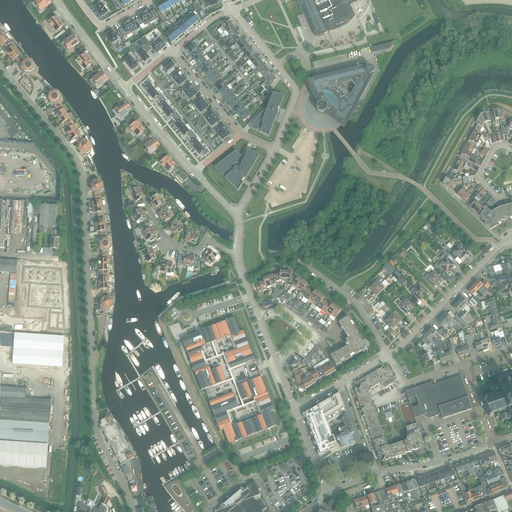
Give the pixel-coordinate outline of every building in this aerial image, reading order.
[(38,0),(35,2),(42,10),(51,3),(48,0),(38,0)] [(99,5),(96,8),(99,13),(98,14),(101,17),(108,13),(102,4),(104,2),(102,0),(101,0),(97,3),(99,5)] [(166,0),(163,0),(161,2),(166,10),(171,7),(166,0)] [(199,0),(202,6),(205,5),(206,8),(219,4),(218,2),(219,2),(218,0),(199,0)] [(300,0),(317,38),(328,34),(326,31),(329,30),(329,32),(335,31),(341,29),(347,26),(351,22),(355,17),(350,7),(350,5),(352,4),(352,5),(363,0),(300,0)] [(161,2),(156,5),(161,13),(166,10),(161,2)] [(149,10),(144,13),(149,23),(158,18),(154,10),(150,12),(149,10)] [(140,18),(136,20),(141,28),(140,26),(143,24),(144,26),(149,23),(144,13),(138,15),(140,18)] [(192,13),(188,17),(194,24),(199,21),(192,13)] [(54,26),(58,30),(64,25),(57,16),(48,23),(52,28),(54,26)] [(188,17),(183,20),(189,28),(194,24),(188,17)] [(131,20),(126,22),(132,33),(141,28),(136,20),(133,22),(131,20)] [(183,20),(179,24),(185,32),(189,28),(183,20)] [(223,32),(234,24),(232,22),(230,23),(228,21),(226,23),(225,22),(221,25),(222,26),(220,28),(223,32)] [(122,28),(119,30),(123,38),(132,33),(126,22),(121,25),(122,28)] [(179,24),(175,28),(181,35),(185,32),(179,24)] [(235,26),(234,24),(223,32),(223,33),(226,31),(229,35),(235,30),(233,27),(235,26)] [(175,28),(170,31),(176,39),(181,35),(175,28)] [(109,33),(107,34),(113,45),(118,42),(119,43),(122,41),(119,36),(116,38),(112,30),(109,32),(109,33)] [(237,32),(235,30),(229,35),(232,39),(240,32),(239,30),(237,32)] [(170,31),(166,35),(172,42),(176,39),(170,31)] [(242,34),(240,32),(232,39),(236,43),(242,38),(240,36),(242,34)] [(5,46),(6,46),(10,42),(4,35),(0,38),(0,46),(3,44),(5,46)] [(154,40),(153,40),(161,50),(165,46),(164,44),(167,41),(163,36),(155,42),(154,40)] [(70,50),(79,43),(76,39),(75,39),(74,38),(72,39),(70,37),(64,42),(70,50)] [(244,40),(242,38),(236,43),(239,47),(247,41),(246,39),(244,40)] [(148,42),(144,45),(149,51),(152,48),(157,53),(161,50),(153,40),(149,44),(148,42)] [(249,43),(247,41),(239,47),(243,52),(249,46),(247,44),(249,43)] [(5,52),(8,56),(16,50),(10,42),(6,46),(6,47),(8,49),(5,52)] [(394,42),(384,44),(370,48),(372,53),(391,48),(394,42)] [(198,48),(195,43),(186,50),(190,55),(198,48)] [(143,50),(138,54),(145,63),(146,62),(147,63),(150,60),(149,60),(150,59),(146,54),(149,51),(144,45),(141,48),(143,50)] [(250,49),(249,47),(243,52),(246,56),(254,49),(252,47),(250,49)] [(202,52),(198,48),(190,55),(193,59),(200,53),(200,54),(202,52)] [(239,58),(244,54),(238,48),(234,52),(239,58)] [(256,51),(254,49),(246,56),(249,60),(255,55),(254,53),(256,51)] [(17,61),(18,61),(23,57),(16,50),(8,56),(12,61),(16,58),(18,60),(17,61)] [(130,57),(125,61),(132,70),(135,68),(135,69),(138,67),(134,61),(136,59),(131,52),(128,54),(130,57)] [(200,54),(200,53),(193,59),(197,63),(203,58),(200,54)] [(83,63),(87,68),(93,63),(86,54),(77,60),(81,65),(83,63)] [(257,57),(256,55),(249,60),(253,64),(261,58),(259,56),(257,57)] [(33,70),(34,64),(30,60),(25,60),(23,57),(18,61),(20,63),(21,64),(20,69),(21,69),(21,70),(22,72),(23,72),(26,76),(28,74),(33,70)] [(207,62),(203,58),(197,63),(200,67),(207,62)] [(262,60),(261,58),(253,64),(256,68),(262,63),(260,61),(262,60)] [(166,73),(168,76),(174,71),(172,69),(175,66),(171,60),(163,66),(167,72),(166,73)] [(209,60),(207,62),(200,67),(203,72),(213,64),(209,60)] [(264,66),(262,63),(256,68),(253,70),(257,75),(259,73),(268,66),(266,64),(264,66)] [(216,68),(213,64),(203,72),(207,76),(216,68)] [(269,68),(268,66),(259,73),(263,77),(269,72),(267,70),(269,68)] [(219,72),(216,68),(207,76),(210,80),(217,74),(219,73),(219,72)] [(369,76),(370,74),(370,73),(371,73),(372,73),(372,72),(372,71),(372,70),(372,69),(371,69),(370,69),(370,68),(369,68),(369,69),(368,69),(367,70),(365,70),(366,68),(309,82),(311,88),(312,92),(314,94),(317,100),(317,101),(318,100),(319,101),(320,103),(319,103),(318,103),(318,104),(317,105),(317,106),(317,107),(316,108),(317,109),(317,110),(317,111),(318,111),(318,112),(319,113),(320,113),(321,113),(322,113),(323,113),(324,113),(325,113),(326,112),(327,111),(329,113),(327,114),(328,115),(334,120),(340,124),(341,125),(344,127),(372,75),(369,76)] [(174,83),(183,75),(179,71),(177,73),(175,70),(174,71),(168,76),(174,83)] [(264,83),(274,74),(273,72),(271,74),(269,72),(263,77),(266,81),(264,83)] [(222,77),(219,73),(217,74),(210,80),(214,84),(222,77)] [(99,74),(92,79),(99,87),(108,80),(105,76),(104,76),(103,75),(101,76),(99,74)] [(276,76),(274,74),(264,83),(267,87),(270,85),(270,86),(274,83),(273,82),(276,80),(274,78),(276,76)] [(181,88),(186,84),(184,82),(187,80),(183,75),(174,83),(177,87),(179,86),(181,88)] [(149,78),(142,83),(146,87),(144,88),(149,94),(154,89),(150,84),(152,82),(149,78)] [(226,86),(223,82),(216,87),(220,92),(226,86)] [(181,92),(185,96),(186,95),(194,89),(193,88),(194,88),(192,85),(191,86),(190,84),(188,86),(186,84),(181,88),(183,91),(181,92)] [(230,91),(226,86),(220,92),(223,96),(230,91)] [(154,89),(149,94),(153,99),(155,98),(158,102),(164,97),(161,93),(159,94),(154,89)] [(192,102),(197,98),(195,95),(197,93),(194,89),(186,95),(187,95),(192,102)] [(48,93),(48,95),(46,96),(48,100),(48,101),(49,103),(50,103),(51,104),(56,105),(55,106),(57,108),(57,109),(62,105),(60,102),(62,97),(59,92),(54,91),(52,91),(48,93)] [(233,95),(230,91),(223,96),(226,100),(233,95)] [(273,93),(265,115),(262,113),(250,128),(256,131),(260,133),(269,137),(279,111),(277,111),(278,108),(280,108),(284,97),(273,93)] [(237,99),(233,95),(226,100),(230,104),(237,99)] [(164,97),(158,102),(161,105),(159,107),(164,112),(170,108),(166,102),(167,101),(164,97)] [(192,106),(195,110),(205,103),(201,98),(199,100),(197,98),(192,102),(194,104),(192,106)] [(240,103),(237,99),(230,104),(233,109),(240,103)] [(201,117),(208,111),(206,109),(208,107),(207,105),(208,105),(206,102),(205,103),(195,110),(201,117)] [(243,107),(240,103),(233,109),(237,113),(243,107)] [(122,117),(131,110),(128,106),(127,106),(126,105),(124,106),(122,104),(116,109),(122,117)] [(55,114),(58,119),(67,114),(62,105),(57,109),(58,109),(59,112),(55,114)] [(247,112),(243,107),(237,113),(240,117),(247,112)] [(170,108),(164,112),(169,118),(170,117),(173,120),(179,115),(178,114),(176,111),(174,113),(170,108)] [(0,109),(0,124),(12,139),(20,132),(0,109)] [(499,119),(500,119),(498,110),(490,112),(490,113),(493,123),(496,123),(495,120),(499,119)] [(498,110),(500,119),(504,121),(506,117),(507,117),(505,116),(506,114),(498,110)] [(206,124),(216,116),(212,112),(210,113),(208,111),(201,117),(206,124)] [(250,116),(247,112),(240,117),(244,121),(250,116)] [(489,112),(480,115),(484,123),(485,123),(491,121),(489,112)] [(67,124),(67,125),(72,122),(67,114),(58,119),(61,124),(65,122),(67,124)] [(179,115),(173,120),(176,124),(175,125),(179,131),(185,126),(181,121),(183,119),(180,116),(179,115)] [(482,128),(484,123),(480,115),(476,123),(478,124),(477,125),(477,126),(477,125),(482,128)] [(217,122),(219,120),(216,116),(206,124),(212,130),(214,129),(219,125),(217,122)] [(141,133),(145,130),(138,121),(129,127),(133,132),(137,129),(141,133)] [(65,130),(68,135),(77,130),(72,122),(67,125),(69,128),(65,130)] [(219,136),(227,129),(225,126),(224,127),(223,125),(221,127),(219,125),(214,129),(219,136)] [(185,126),(179,131),(184,136),(186,135),(189,139),(195,134),(191,129),(189,131),(185,126)] [(230,132),(227,129),(219,136),(217,137),(223,144),(230,138),(228,136),(230,134),(229,132),(230,132)] [(479,131),(476,129),(475,129),(471,136),(479,140),(482,135),(483,136),(485,142),(488,140),(486,135),(479,131)] [(76,141),(77,141),(82,138),(77,130),(68,135),(71,140),(75,138),(77,141),(76,141)] [(195,134),(189,139),(192,142),(190,144),(195,149),(200,144),(196,139),(198,138),(195,134)] [(471,136),(469,140),(467,142),(471,145),(475,147),(479,140),(471,136)] [(90,154),(91,152),(92,147),(89,142),(84,141),(82,138),(77,141),(79,144),(78,149),(79,150),(78,151),(80,153),(83,157),(85,156),(87,156),(90,154)] [(151,141),(145,146),(151,154),(160,147),(157,143),(156,143),(155,142),(153,143),(151,141)] [(464,149),(472,154),(474,149),(470,147),(471,145),(467,142),(464,149)] [(200,144),(195,149),(199,155),(201,153),(204,157),(207,155),(210,152),(206,148),(205,150),(200,144)] [(8,159),(13,149),(8,147),(3,157),(8,159)] [(472,154),(464,149),(460,156),(480,167),(481,165),(476,162),(469,158),(472,154)] [(243,183),(241,182),(244,178),(245,179),(259,156),(249,150),(242,163),(235,161),(241,156),(236,151),(214,167),(222,175),(226,178),(225,178),(238,192),(243,183)] [(166,166),(170,170),(176,164),(168,156),(160,163),(164,167),(166,166)] [(455,165),(463,169),(466,164),(462,162),(463,160),(459,158),(455,165)] [(451,172),(455,174),(457,172),(460,174),(463,169),(455,165),(451,172)] [(188,177),(182,171),(178,175),(184,182),(188,177)] [(447,176),(442,184),(444,184),(452,182),(456,174),(455,174),(451,172),(449,177),(447,176)] [(93,180),(92,181),(90,182),(90,186),(90,187),(90,189),(91,190),(91,191),(95,194),(95,197),(95,198),(101,197),(101,193),(104,189),(103,183),(97,179),(93,180)] [(132,196),(133,198),(135,202),(139,200),(138,199),(144,196),(142,191),(139,186),(137,188),(135,185),(131,184),(131,183),(129,188),(133,195),(132,196)] [(460,198),(467,192),(463,188),(460,191),(458,189),(455,193),(456,194),(460,198)] [(467,192),(460,198),(464,202),(465,201),(467,203),(472,197),(467,192)] [(159,207),(164,205),(165,204),(162,200),(161,200),(157,194),(157,195),(153,197),(150,198),(153,204),(152,205),(154,208),(158,206),(159,207)] [(92,202),(92,208),(103,206),(101,197),(95,198),(96,201),(92,202)] [(467,205),(469,207),(473,210),(479,204),(473,198),(471,201),(467,205)] [(22,234),(24,202),(12,201),(10,233),(22,234)] [(36,204),(36,213),(40,214),(39,226),(42,226),(49,226),(57,227),(59,227),(60,223),(57,223),(57,220),(58,205),(53,205),(41,204),(36,204)] [(473,210),(479,216),(485,209),(479,204),(473,210)] [(140,222),(142,221),(146,219),(143,213),(144,213),(141,208),(139,209),(136,205),(134,205),(131,205),(130,205),(129,205),(135,216),(134,217),(136,222),(139,220),(140,222)] [(486,208),(485,209),(479,216),(484,221),(484,220),(486,223),(485,224),(490,230),(510,218),(511,217),(511,205),(499,210),(492,214),(491,213),(486,208)] [(98,216),(104,215),(103,206),(92,208),(93,213),(98,213),(98,216)] [(166,221),(170,218),(167,212),(169,211),(166,206),(160,210),(161,211),(157,213),(159,217),(160,216),(163,222),(166,221)] [(94,221),(95,226),(106,225),(104,215),(98,216),(98,217),(99,220),(94,221)] [(177,225),(178,224),(174,220),(173,221),(170,225),(172,226),(169,230),(172,232),(178,236),(180,234),(179,233),(183,230),(183,229),(177,225)] [(101,235),(107,234),(106,225),(95,226),(96,232),(101,232),(101,235)] [(148,226),(143,228),(141,229),(145,235),(144,236),(147,241),(149,239),(151,241),(157,238),(154,232),(152,227),(149,228),(148,226)] [(196,241),(198,237),(194,234),(192,233),(193,232),(188,229),(187,231),(185,235),(187,236),(185,240),(188,242),(188,241),(195,244),(196,241)] [(103,255),(109,255),(109,251),(112,247),(112,242),(108,238),(107,234),(101,235),(101,236),(102,238),(102,239),(99,243),(99,244),(98,244),(99,247),(99,248),(103,252),(103,255)] [(58,249),(59,240),(59,237),(51,236),(50,248),(58,249)] [(457,248),(456,248),(464,256),(466,255),(467,256),(470,254),(460,244),(457,248)] [(454,246),(450,250),(452,252),(457,257),(459,258),(462,262),(465,259),(463,258),(464,256),(456,248),(454,246)] [(148,262),(153,259),(155,258),(152,252),(153,251),(151,248),(147,250),(146,248),(141,251),(143,256),(145,256),(148,262)] [(202,259),(206,262),(208,263),(209,261),(212,263),(212,262),(215,258),(217,260),(218,259),(219,257),(219,256),(216,254),(218,252),(212,248),(210,250),(208,249),(205,254),(206,254),(202,259)] [(444,254),(439,259),(441,260),(443,262),(451,270),(452,268),(454,270),(457,268),(453,264),(452,263),(447,258),(448,257),(444,254)] [(98,259),(98,265),(109,265),(109,255),(103,255),(103,256),(103,259),(98,259)] [(198,266),(195,266),(197,260),(194,260),(194,257),(189,256),(182,255),(182,256),(179,256),(177,264),(178,266),(183,265),(188,266),(195,267),(198,267),(198,266)] [(18,261),(0,259),(0,272),(17,273),(18,261)] [(441,260),(437,264),(439,266),(444,271),(445,272),(449,276),(451,273),(449,271),(451,270),(443,262),(441,260)] [(174,273),(174,271),(175,266),(172,266),(173,263),(167,262),(167,263),(161,261),(160,266),(159,268),(162,268),(161,271),(167,272),(174,273)] [(493,266),(487,267),(488,272),(488,273),(494,271),(495,272),(502,270),(501,269),(504,269),(509,267),(507,261),(497,264),(497,263),(492,264),(493,266)] [(395,270),(388,263),(383,268),(390,275),(395,270)] [(103,274),(109,274),(109,265),(98,265),(99,271),(103,271),(103,274)] [(23,266),(22,282),(29,283),(31,266),(23,266)] [(31,266),(29,283),(37,283),(38,267),(31,266)] [(38,267),(37,283),(45,284),(46,268),(38,267)] [(46,268),(45,284),(52,284),(53,268),(46,268)] [(53,268),(52,284),(62,285),(61,269),(53,268)] [(284,282),(286,272),(281,271),(280,270),(280,274),(279,274),(278,275),(278,274),(273,276),(276,282),(279,281),(279,280),(281,280),(281,281),(284,282)] [(428,274),(437,284),(439,282),(441,284),(443,281),(440,278),(438,277),(431,270),(428,274)] [(284,282),(288,282),(287,284),(288,284),(288,285),(291,287),(291,286),(293,284),(297,279),(293,276),(292,276),(291,276),(291,272),(286,272),(284,282)] [(99,278),(99,284),(109,284),(109,274),(103,274),(103,275),(103,278),(99,278)] [(437,284),(428,274),(424,278),(426,280),(431,285),(432,286),(435,289),(438,287),(436,285),(437,284)] [(268,277),(271,286),(277,284),(276,282),(273,276),(273,275),(268,277)] [(508,284),(511,283),(511,282),(511,275),(510,276),(510,275),(506,276),(506,275),(496,278),(497,282),(507,280),(508,284)] [(262,279),(263,281),(264,281),(266,288),(267,288),(271,286),(268,277),(262,279)] [(376,281),(367,290),(369,293),(371,291),(372,293),(380,285),(382,283),(385,281),(381,277),(376,281)] [(293,284),(291,286),(296,289),(302,281),(297,278),(297,279),(293,284)] [(262,292),(266,290),(267,289),(267,288),(266,288),(264,281),(263,281),(258,283),(255,285),(255,284),(258,292),(261,291),(262,292)] [(296,289),(300,292),(305,286),(305,287),(306,285),(302,281),(296,289)] [(374,294),(372,296),(375,298),(384,289),(386,287),(388,284),(385,281),(382,283),(380,285),(372,293),(374,294)] [(473,286),(484,296),(486,294),(482,291),(480,288),(483,285),(478,281),(473,286)] [(29,283),(27,306),(50,308),(48,328),(64,329),(62,285),(52,284),(45,284),(37,283),(29,283)] [(103,293),(109,293),(109,284),(99,284),(99,290),(103,290),(103,293)] [(430,295),(426,291),(425,290),(420,286),(418,284),(414,288),(424,297),(425,296),(427,298),(430,295)] [(304,297),(309,290),(305,287),(305,286),(300,292),(299,294),(304,297)] [(484,296),(473,286),(468,291),(473,295),(476,293),(478,295),(481,299),(484,296)] [(423,299),(424,297),(414,288),(410,292),(412,293),(412,294),(417,298),(422,303),(424,300),(423,299)] [(313,293),(309,290),(304,297),(308,301),(309,299),(314,293),(313,293)] [(312,304),(319,294),(314,291),(313,293),(314,293),(309,299),(308,301),(312,304)] [(109,293),(103,293),(103,294),(103,297),(104,297),(100,301),(100,302),(100,305),(100,310),(103,310),(104,312),(108,311),(113,306),(113,301),(109,297),(109,293)] [(319,294),(312,304),(316,307),(318,305),(322,299),(323,300),(324,298),(319,294)] [(416,309),(413,305),(411,304),(407,299),(406,299),(404,297),(401,301),(411,311),(412,310),(414,311),(416,309)] [(462,297),(457,302),(467,312),(469,310),(469,309),(466,305),(468,303),(462,297)] [(490,330),(494,328),(503,326),(501,321),(500,317),(499,318),(494,298),(487,301),(477,304),(479,310),(483,309),(482,308),(489,306),(493,323),(493,325),(489,326),(490,330)] [(265,307),(273,305),(271,300),(270,299),(267,300),(268,301),(264,303),(265,307)] [(316,307),(321,310),(327,303),(323,300),(322,299),(318,305),(316,307)] [(409,312),(411,311),(401,301),(397,305),(399,307),(404,312),(405,313),(408,317),(411,314),(409,312)] [(378,311),(383,306),(380,304),(378,302),(374,306),(378,311)] [(469,326),(462,319),(461,318),(467,312),(457,302),(452,307),(458,313),(457,314),(455,317),(459,320),(462,324),(466,328),(469,326)] [(327,303),(321,310),(326,314),(327,312),(326,312),(331,306),(327,303)] [(330,317),(331,315),(336,307),(332,304),(331,306),(326,312),(327,312),(326,314),(330,317)] [(335,318),(341,311),(336,307),(331,315),(335,318)] [(393,313),(389,317),(397,325),(399,323),(400,325),(403,322),(399,319),(398,318),(393,313)] [(440,316),(453,328),(453,329),(455,328),(453,326),(454,325),(449,321),(451,319),(446,313),(445,314),(444,313),(440,316)] [(387,315),(383,319),(383,321),(385,321),(388,324),(387,325),(389,328),(388,328),(388,330),(391,332),(392,332),(393,331),(394,332),(397,328),(396,326),(397,325),(389,317),(387,315)] [(349,316),(338,322),(341,328),(341,329),(341,330),(342,330),(343,330),(348,338),(346,340),(344,343),(346,344),(347,346),(337,352),(337,351),(336,351),(335,351),(335,352),(335,353),(330,356),(336,366),(360,352),(363,352),(363,353),(364,351),(365,351),(365,350),(366,349),(366,348),(367,347),(367,346),(367,344),(366,344),(366,343),(366,341),(363,341),(360,335),(358,336),(356,332),(357,331),(354,326),(352,322),(349,316)] [(453,328),(440,316),(437,320),(438,321),(438,322),(443,327),(440,330),(444,334),(446,336),(448,333),(444,329),(444,328),(443,327),(445,325),(451,330),(453,328)] [(460,326),(462,324),(459,320),(455,317),(454,316),(452,318),(456,322),(460,326)] [(154,318),(153,321),(153,323),(161,339),(163,341),(165,340),(165,338),(158,321),(157,319),(154,318)] [(256,366),(254,360),(243,331),(240,332),(234,318),(228,320),(228,319),(225,320),(226,321),(201,331),(201,330),(196,332),(196,333),(182,339),(185,347),(193,368),(196,376),(202,390),(204,389),(209,402),(220,431),(223,430),(229,444),(235,442),(238,441),(267,429),(268,430),(270,429),(270,428),(276,426),(271,412),(274,410),(267,391),(261,377),(260,377),(258,371),(259,371),(257,366),(256,366)] [(319,330),(324,334),(328,329),(326,327),(323,325),(319,330)] [(429,331),(428,332),(437,342),(439,340),(443,343),(444,342),(440,337),(437,338),(435,335),(437,333),(432,328),(431,329),(430,328),(428,330),(429,331)] [(499,338),(504,337),(502,331),(498,333),(498,331),(494,332),(496,339),(492,340),(494,345),(495,346),(501,344),(499,338)] [(429,341),(431,339),(439,346),(440,349),(442,348),(441,344),(443,343),(439,340),(437,342),(428,332),(424,336),(429,341)] [(488,347),(487,342),(486,340),(483,341),(482,339),(480,333),(477,333),(478,337),(483,351),(488,349),(487,347),(488,347)] [(14,347),(12,364),(62,367),(65,337),(15,334),(14,335),(0,334),(0,340),(2,341),(2,347),(14,347)] [(474,344),(475,346),(477,351),(478,351),(478,353),(483,351),(478,337),(476,337),(477,340),(478,343),(474,344)] [(468,346),(465,347),(462,340),(460,340),(460,343),(464,355),(470,353),(468,346)] [(430,349),(428,347),(425,344),(422,347),(427,351),(427,353),(425,354),(425,355),(421,356),(423,363),(432,360),(434,365),(437,364),(435,359),(435,358),(432,360),(431,357),(429,350),(430,349)] [(320,351),(321,352),(323,350),(317,345),(315,347),(315,348),(314,349),(318,353),(320,351)] [(444,354),(446,361),(452,359),(450,352),(444,354)] [(438,356),(439,358),(441,363),(446,361),(444,354),(438,356)] [(298,368),(299,368),(300,365),(301,366),(304,363),(302,362),(299,359),(297,361),(295,360),(290,366),(291,367),(293,370),(298,368)] [(330,361),(324,364),(330,374),(336,371),(330,361)] [(156,363),(153,364),(162,379),(164,378),(156,363)] [(324,364),(320,367),(321,369),(324,375),(324,376),(325,377),(330,374),(324,364)] [(321,369),(320,367),(315,370),(320,378),(324,376),(324,375),(321,369)] [(356,388),(354,389),(361,409),(373,405),(369,394),(371,389),(381,383),(384,388),(393,382),(385,368),(383,370),(382,368),(357,383),(358,384),(356,388)] [(310,373),(310,375),(311,375),(315,381),(320,378),(315,370),(310,373)] [(511,371),(510,372),(511,372),(499,376),(497,376),(500,385),(492,387),(490,388),(491,389),(492,393),(489,394),(489,393),(487,394),(488,395),(489,397),(484,399),(484,400),(484,401),(484,402),(485,402),(486,403),(485,404),(488,413),(489,412),(490,414),(489,414),(489,415),(489,416),(490,417),(491,417),(495,416),(496,419),(497,418),(500,417),(501,420),(502,422),(503,421),(511,419),(511,421),(511,371)] [(299,374),(295,376),(299,387),(298,389),(305,391),(305,389),(306,389),(301,380),(301,381),(301,380),(299,375),(299,374)] [(310,375),(306,378),(311,386),(316,383),(315,381),(311,375),(310,375)] [(460,376),(446,381),(457,414),(472,409),(467,397),(460,376)] [(306,389),(311,386),(306,378),(301,380),(301,381),(301,380),(306,389)] [(431,383),(413,389),(422,416),(429,419),(441,415),(443,419),(457,414),(446,381),(432,386),(431,383)] [(346,410),(339,393),(310,411),(305,414),(306,414),(307,418),(306,418),(308,422),(310,425),(309,425),(312,432),(313,436),(315,442),(317,445),(320,455),(321,454),(323,459),(332,454),(331,451),(336,449),(334,443),(335,443),(336,443),(333,436),(333,437),(332,437),(326,422),(346,410)] [(373,405),(361,409),(379,459),(381,458),(383,455),(385,456),(383,459),(384,461),(418,449),(418,447),(420,446),(421,444),(420,442),(422,441),(417,425),(409,402),(398,406),(408,432),(406,433),(408,437),(406,441),(389,447),(387,445),(373,405)] [(181,406),(178,403),(177,407),(184,418),(187,416),(181,406)] [(0,409),(0,465),(6,466),(5,477),(6,477),(6,476),(55,492),(54,493),(55,493),(61,414),(0,409)] [(354,432),(347,413),(342,415),(347,430),(343,432),(343,433),(343,434),(344,434),(344,435),(338,437),(338,438),(337,438),(338,442),(339,441),(340,444),(341,445),(342,448),(342,447),(342,448),(346,446),(347,446),(349,445),(351,446),(353,445),(354,443),(353,441),(353,440),(352,438),(351,436),(353,435),(352,432),(354,432)] [(118,430),(113,421),(114,420),(111,415),(106,418),(106,419),(101,421),(101,425),(100,426),(102,429),(100,429),(102,432),(103,431),(106,437),(118,430)] [(125,444),(118,430),(106,437),(109,442),(108,443),(109,446),(110,445),(113,451),(125,444)] [(187,443),(184,445),(190,456),(193,453),(187,443)] [(135,457),(133,452),(131,453),(125,444),(113,451),(116,456),(115,457),(117,459),(118,459),(121,465),(120,465),(120,466),(135,457)] [(500,449),(499,451),(502,457),(511,453),(511,446),(510,446),(500,449)] [(494,452),(487,454),(491,463),(492,463),(493,462),(494,464),(495,467),(492,469),(493,472),(501,468),(499,463),(498,463),(497,461),(494,452)] [(511,453),(502,457),(504,462),(511,458),(511,453)] [(487,454),(478,458),(479,462),(483,472),(484,475),(493,472),(492,469),(485,472),(483,466),(491,463),(487,454)] [(137,490),(136,485),(135,480),(134,480),(131,459),(136,457),(135,457),(120,466),(123,472),(122,473),(124,476),(125,476),(130,484),(133,492),(137,490)] [(476,458),(470,460),(477,478),(483,476),(481,472),(478,473),(476,467),(479,466),(476,458)] [(470,460),(465,462),(468,470),(470,476),(473,475),(474,479),(477,478),(470,460)] [(68,466),(67,465),(67,461),(64,461),(64,465),(61,465),(60,474),(69,475),(69,472),(67,472),(68,466)] [(465,462),(460,464),(465,477),(465,478),(467,477),(467,476),(465,471),(468,470),(465,462)] [(492,463),(491,463),(483,466),(485,472),(492,469),(495,467),(494,464),(493,462),(492,463)] [(462,478),(465,477),(460,464),(454,466),(457,474),(460,473),(462,478)] [(455,475),(452,466),(447,468),(447,469),(450,477),(455,475)] [(499,478),(504,475),(501,468),(493,472),(484,475),(485,476),(479,479),(481,484),(485,482),(484,482),(487,481),(488,485),(490,484),(492,483),(494,482),(496,482),(498,481),(500,480),(499,478)] [(447,469),(442,470),(445,479),(446,481),(451,479),(450,477),(447,469)] [(442,470),(437,472),(440,481),(445,479),(442,470)] [(437,472),(432,474),(435,482),(440,481),(437,472)] [(432,474),(427,476),(430,484),(435,482),(432,474)] [(498,492),(505,489),(508,488),(508,486),(504,475),(499,478),(500,480),(498,481),(499,483),(497,484),(496,482),(494,482),(498,492)] [(430,484),(427,476),(422,478),(425,486),(430,484)] [(422,477),(416,479),(420,488),(425,486),(422,478),(422,477)] [(410,481),(418,500),(420,499),(418,493),(419,492),(420,491),(418,488),(417,484),(415,479),(410,481)] [(413,502),(418,500),(410,481),(406,483),(409,491),(411,491),(413,496),(414,499),(412,500),(413,502)] [(214,511),(267,511),(269,511),(267,508),(267,507),(264,503),(262,499),(261,498),(260,495),(258,489),(255,482),(249,485),(243,487),(243,488),(242,488),(244,490),(243,490),(244,491),(240,494),(241,496),(235,501),(229,507),(227,505),(224,508),(223,508),(221,506),(216,510),(215,511),(214,511)] [(498,492),(494,482),(492,483),(493,485),(491,486),(490,484),(488,485),(490,488),(492,493),(493,494),(498,492)] [(410,503),(408,498),(408,497),(407,495),(410,494),(409,491),(406,483),(401,484),(406,498),(408,504),(410,503)] [(404,499),(406,498),(401,484),(396,486),(399,493),(399,495),(399,496),(400,497),(403,496),(404,499)] [(391,488),(396,502),(398,501),(397,496),(399,496),(399,495),(399,493),(396,486),(391,488)] [(484,491),(482,486),(477,488),(482,498),(487,496),(484,491)] [(99,490),(104,499),(106,495),(107,492),(104,487),(101,489),(99,490)] [(235,494),(232,497),(235,501),(241,496),(240,494),(244,491),(243,490),(244,490),(242,488),(242,487),(235,493),(235,494)] [(391,503),(393,502),(396,502),(391,488),(386,490),(388,497),(391,496),(392,501),(390,501),(391,503)] [(472,494),(470,495),(473,502),(482,498),(477,488),(474,489),(476,494),(472,495),(472,494)] [(388,511),(392,511),(386,495),(385,490),(378,493),(384,511),(388,511)] [(467,492),(465,493),(469,504),(473,502),(470,495),(469,493),(468,493),(467,492)] [(384,511),(378,493),(367,496),(371,508),(372,511),(384,511)] [(106,506),(108,502),(110,497),(106,495),(104,499),(101,504),(106,506)] [(147,498),(152,511),(157,511),(152,496),(147,498)] [(493,500),(492,500),(494,505),(497,511),(501,511),(508,509),(506,501),(504,496),(493,500)] [(137,499),(139,507),(145,506),(143,497),(137,499)] [(227,500),(220,506),(221,506),(223,508),(224,508),(227,505),(229,507),(235,501),(232,497),(228,500),(227,500)] [(369,504),(366,497),(360,499),(364,510),(366,509),(370,508),(368,504),(369,504)] [(361,511),(364,510),(360,499),(354,501),(356,508),(360,507),(361,511)] [(488,502),(487,502),(488,507),(489,508),(491,507),(493,511),(495,511),(497,511),(494,505),(492,500),(488,502)] [(487,502),(481,505),(483,509),(484,511),(490,511),(489,508),(488,507),(487,502)] [(80,511),(88,511),(89,511),(90,510),(82,505),(82,504),(80,503),(78,506),(80,507),(79,510),(80,511)]
